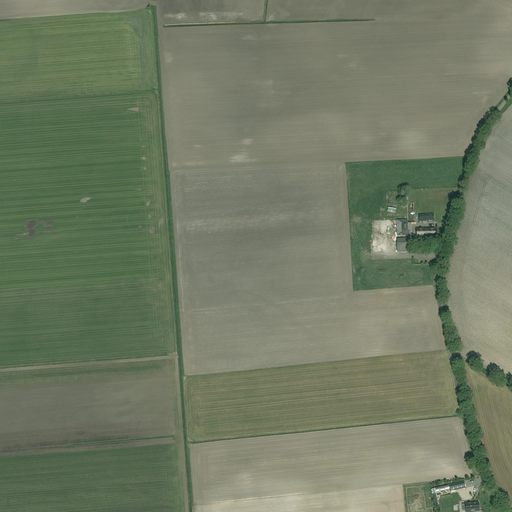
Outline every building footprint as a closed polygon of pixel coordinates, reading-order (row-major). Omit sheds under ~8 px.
[(397,235),(408,235),(407,220),(397,220),(397,235)] [(432,228),(414,228),(415,239),(433,238),(432,228)] [(397,252),(409,252),(408,239),(397,239),(397,252)] [(463,482),(449,485),(450,492),(465,488),(463,482)] [(465,506),(463,506),(463,510),(466,510),(466,511),(475,511),(479,511),(478,503),(465,504),(465,506)]
